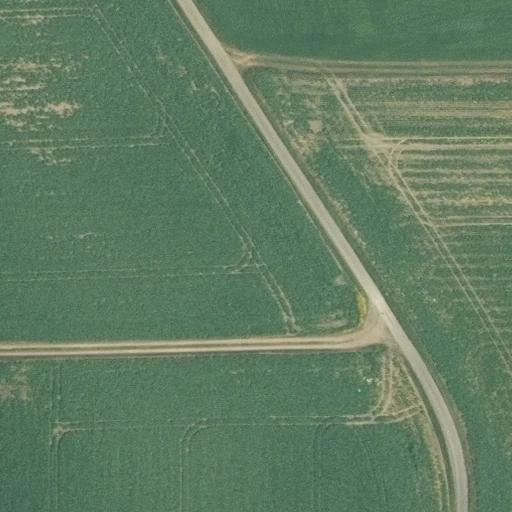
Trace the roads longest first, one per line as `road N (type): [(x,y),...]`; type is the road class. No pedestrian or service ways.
road 1 (track): [(465,511),(463,454),(425,364),(193,0)]
road 2 (track): [(0,355),(366,343),(393,319)]
